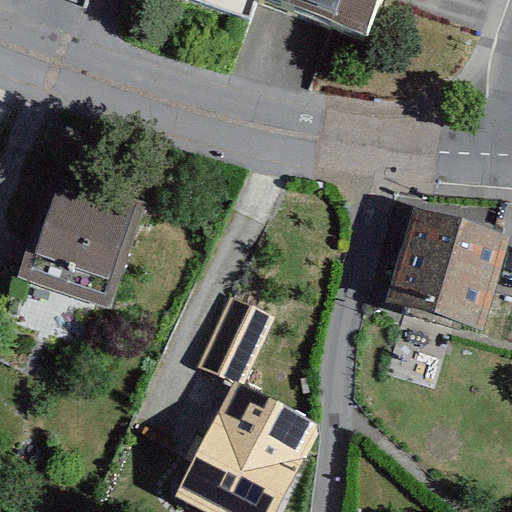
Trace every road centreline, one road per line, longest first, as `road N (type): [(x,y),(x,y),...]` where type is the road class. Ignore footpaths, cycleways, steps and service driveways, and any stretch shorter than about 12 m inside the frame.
road 1 (residential): [(374,147),(220,128),(15,55)]
road 2 (residential): [(374,147),(313,511)]
road 3 (residential): [(502,138),(374,147)]
